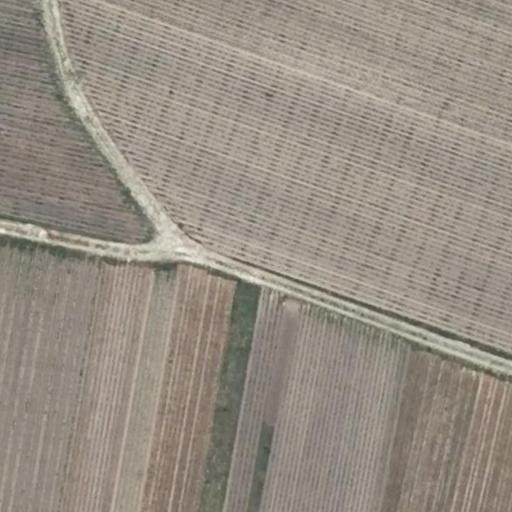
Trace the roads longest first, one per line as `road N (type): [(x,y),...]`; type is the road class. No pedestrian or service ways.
road 1 (track): [(0,218),(136,254),(181,242),(157,223),(84,120),(40,0)]
road 2 (track): [(118,511),(162,247)]
